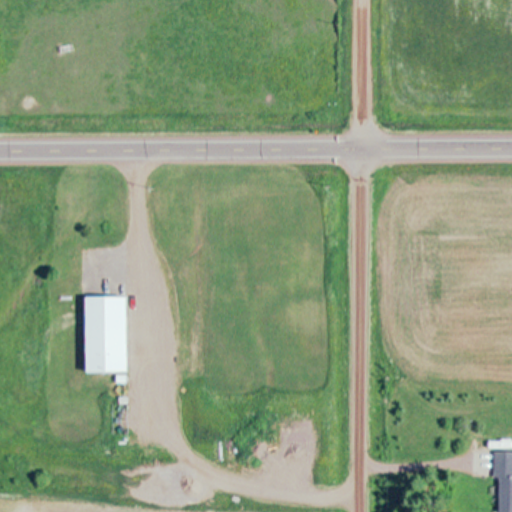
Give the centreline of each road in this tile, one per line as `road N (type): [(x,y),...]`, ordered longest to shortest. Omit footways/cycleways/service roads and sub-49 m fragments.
road 1 (secondary): [(511,150),(0,155)]
road 2 (residential): [(135,154),(137,289),(149,359),(190,469),(225,487),(358,500)]
road 3 (residential): [(358,511),(358,152)]
road 4 (residential): [(358,152),(358,0)]
road 5 (residential): [(358,466),(491,467)]
